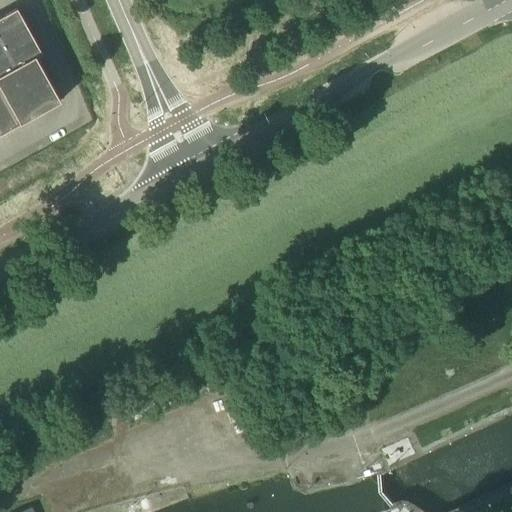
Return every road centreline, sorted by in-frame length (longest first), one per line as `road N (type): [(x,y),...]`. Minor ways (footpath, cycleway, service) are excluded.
road 1 (unclassified): [(199,171),(509,0)]
road 2 (unclassified): [(0,280),(199,171)]
road 3 (unclassified): [(199,171),(118,0)]
